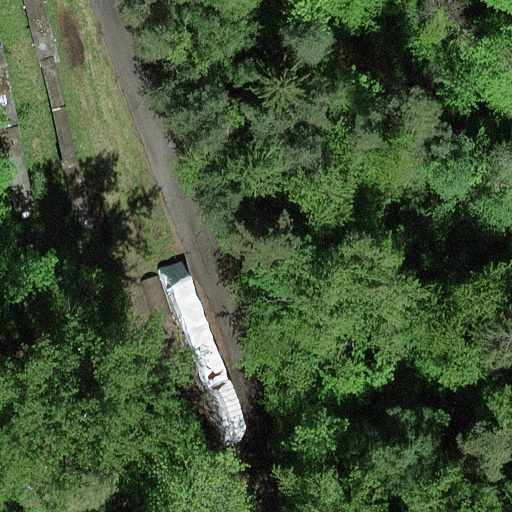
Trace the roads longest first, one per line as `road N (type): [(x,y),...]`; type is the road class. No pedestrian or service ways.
road 1 (track): [(261,511),(266,462),(104,0)]
road 2 (track): [(437,0),(511,94)]
